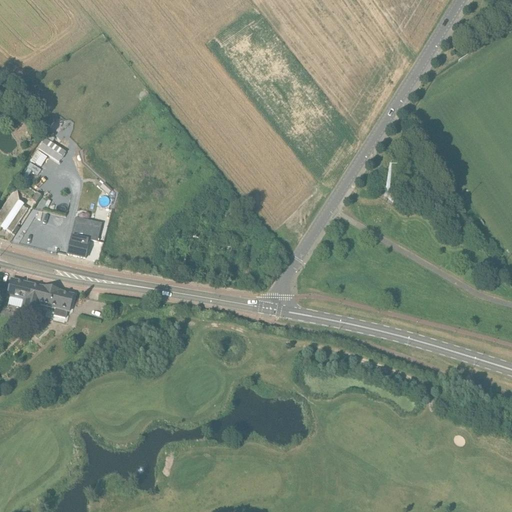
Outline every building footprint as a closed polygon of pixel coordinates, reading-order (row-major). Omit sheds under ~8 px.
[(45,140),(38,151),(59,164),(66,154),(45,140)] [(37,152),(31,162),(35,165),(41,155),(37,152)] [(393,192),(388,200),(393,203),(398,195),(393,192)] [(0,212),(0,231),(0,232),(2,229),(12,235),(28,211),(22,207),(23,206),(19,203),(17,193),(16,193),(14,194),(13,195),(11,197),(0,212)] [(85,260),(85,259),(87,252),(100,255),(110,213),(97,210),(94,223),(75,218),(71,237),(66,255),(85,260)] [(11,280),(7,298),(23,302),(20,314),(37,318),(40,307),(43,289),(11,280)] [(69,314),(71,306),(73,296),(59,293),(59,292),(44,288),(43,289),(40,307),(69,314)]
